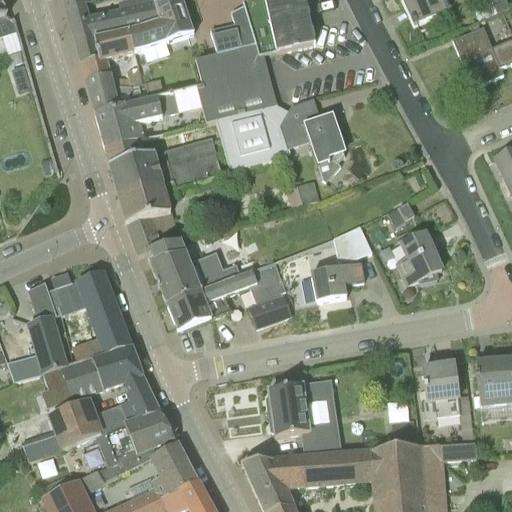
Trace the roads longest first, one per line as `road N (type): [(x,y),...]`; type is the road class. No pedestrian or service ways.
road 1 (residential): [(170,380),(511,318)]
road 2 (tertiary): [(105,227),(34,0)]
road 3 (residential): [(439,149),(361,0)]
road 4 (tertiary): [(170,380),(105,227)]
road 5 (residential): [(511,297),(439,149)]
road 6 (tertiary): [(234,511),(170,380)]
